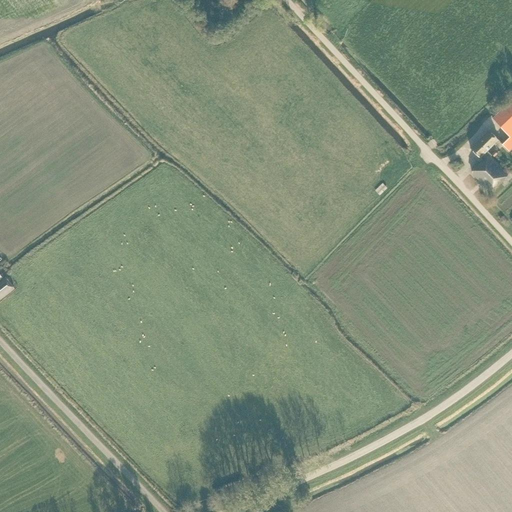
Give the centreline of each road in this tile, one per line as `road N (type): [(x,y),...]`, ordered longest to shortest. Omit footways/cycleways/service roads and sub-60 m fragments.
road 1 (unclassified): [(511,243),(283,0)]
road 2 (unclassified): [(226,511),(374,446),(511,352)]
